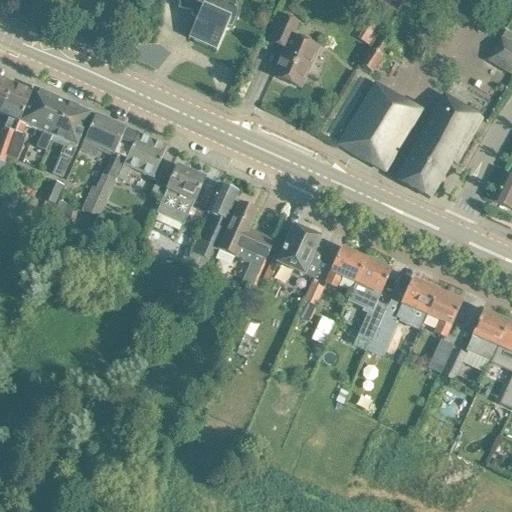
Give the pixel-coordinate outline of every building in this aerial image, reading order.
[(194,42),(216,52),(226,29),(233,30),(239,16),(239,12),(239,8),(239,4),(238,1),(237,0),(179,0),(178,9),(192,11),(192,13),(192,14),(192,15),(193,16),(194,17),(195,18),(196,19),(197,19),(194,42)] [(376,0),(397,13),(404,0),(376,0)] [(282,16),(278,24),(270,42),(285,49),(273,77),(299,88),(317,47),(292,37),(298,24),(282,16)] [(381,25),(368,17),(364,24),(377,32),(381,25)] [(489,60),(511,73),(511,35),(505,32),(489,60)] [(360,65),(373,73),(383,57),(380,55),(386,47),(379,42),(373,51),(371,49),(360,65)] [(0,111),(12,84),(0,79),(0,111)] [(0,173),(4,163),(5,163),(7,157),(10,148),(11,145),(15,133),(19,124),(31,93),(12,84),(0,111),(0,115),(8,119),(4,129),(0,140),(0,173)] [(338,146),(385,173),(421,112),(374,85),(338,146)] [(24,126),(34,130),(49,96),(33,89),(31,93),(19,124),(15,133),(11,145),(21,149),(25,136),(20,135),(24,126)] [(45,152),(50,141),(66,104),(49,96),(34,130),(43,134),(36,148),(45,152)] [(444,99),(397,180),(430,199),(451,162),(456,165),(481,120),(444,99)] [(66,104),(50,141),(63,147),(51,174),(61,178),(74,148),(76,149),(91,114),(66,104)] [(95,116),(83,142),(79,151),(96,158),(98,152),(109,157),(95,189),(91,187),(81,211),(99,219),(117,180),(137,135),(95,116)] [(166,148),(137,135),(117,180),(124,183),(130,169),(153,179),(166,148)] [(17,160),(21,149),(11,145),(10,148),(7,157),(17,160)] [(177,167),(156,215),(183,227),(204,180),(177,167)] [(511,176),(509,175),(496,204),(511,210),(511,176)] [(41,211),(52,215),(57,201),(63,185),(52,181),(41,211)] [(164,186),(155,182),(150,197),(158,200),(164,186)] [(199,258),(195,268),(204,272),(238,194),(219,186),(207,214),(215,218),(204,242),(196,238),(190,254),(199,258)] [(52,215),(60,218),(65,204),(57,201),(52,215)] [(264,261),(266,262),(267,259),(274,243),(248,231),(257,212),(238,203),(218,248),(249,262),(239,285),(250,291),(264,261)] [(320,240),(294,228),(278,264),(278,265),(279,266),(314,282),(326,255),(315,250),(320,240)] [(174,252),(169,263),(177,267),(182,255),(186,246),(178,242),(174,252)] [(341,279),(355,285),(366,261),(340,249),(325,284),(337,289),(341,279)] [(266,262),(252,292),(273,301),(280,287),(271,283),(279,266),(278,265),(278,264),(267,259),(266,262)] [(366,261),(355,285),(369,291),(365,302),(375,307),(391,272),(366,261)] [(412,311),(426,317),(437,292),(411,281),(396,316),(408,321),(412,311)] [(298,316),(310,321),(324,289),(313,283),(298,316)] [(437,292),(426,317),(441,323),(436,334),(446,338),(462,303),(437,292)] [(368,313),(356,338),(371,344),(373,341),(373,342),(384,316),(385,315),(388,308),(377,303),(375,307),(374,310),(372,314),(368,313)] [(491,362),(497,348),(508,323),(483,312),(466,351),(491,362)] [(373,342),(373,341),(371,344),(368,351),(379,355),(395,321),(384,316),(373,342)] [(511,325),(508,323),(497,348),(511,354),(506,365),(511,367),(511,325)] [(406,340),(397,360),(404,363),(413,343),(406,340)] [(433,365),(444,370),(455,347),(443,341),(433,365)] [(452,353),(444,371),(442,377),(453,382),(464,358),(452,353)] [(489,389),(479,385),(474,397),(485,401),(489,389)] [(502,404),(511,407),(511,387),(510,387),(502,404)]
